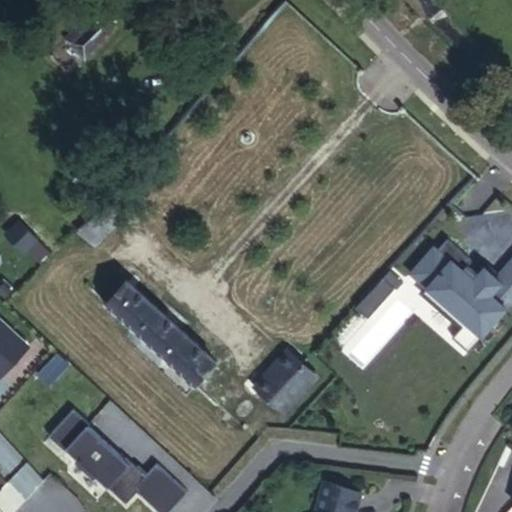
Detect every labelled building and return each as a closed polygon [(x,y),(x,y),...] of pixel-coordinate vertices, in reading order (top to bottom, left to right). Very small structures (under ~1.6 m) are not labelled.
[(61,53),(93,21),(84,12),(52,43),(61,53)] [(77,69),(108,38),(93,21),(61,53),(77,69)] [(104,200),(83,181),(68,197),(75,202),(55,224),(70,238),(104,200)] [(89,255),(122,217),(104,200),(70,238),(89,255)] [(511,262),(494,283),(482,273),(476,280),(466,272),(470,267),(445,245),(435,256),(431,253),(408,280),(425,294),(420,299),(460,333),(450,344),(467,358),(509,309),(511,311),(511,262)] [(219,373),(120,283),(108,295),(114,301),(102,313),(197,399),(219,373)] [(0,382),(27,354),(0,328),(0,382)] [(318,386),(301,373),(287,360),(253,397),(281,423),(318,386)] [(91,434),(71,417),(46,444),(63,459),(65,457),(125,510),(136,498),(151,511),(172,511),(187,497),(158,472),(148,484),(127,466),(125,468),(89,436),(91,434)] [(350,511),(354,499),(321,489),(311,511),(350,511)]
